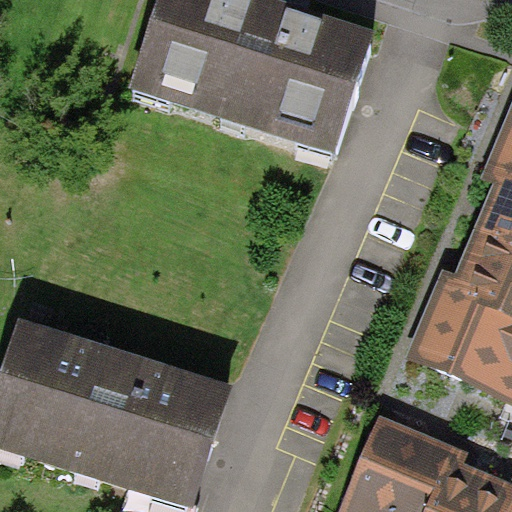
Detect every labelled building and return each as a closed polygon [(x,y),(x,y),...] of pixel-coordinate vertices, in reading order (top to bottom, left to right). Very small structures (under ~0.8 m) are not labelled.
[(232,0),(161,0),(128,106),(331,170),(371,44),(232,0)] [(511,106),(484,174),(495,179),(511,185),(511,106)] [(511,185),(495,179),(473,232),(511,248),(511,185)] [(511,248),(473,232),(448,292),(511,318),(511,248)] [(435,287),(402,366),(511,411),(511,318),(448,292),(435,287)] [(0,376),(0,453),(184,511),(185,511),(224,394),(16,328),(0,376)] [(451,454),(378,424),(341,511),(426,511),(446,465),(451,454)] [(510,491),(446,465),(426,511),(501,511),(506,501),(510,491)] [(511,511),(511,503),(506,501),(501,511),(511,511)]
